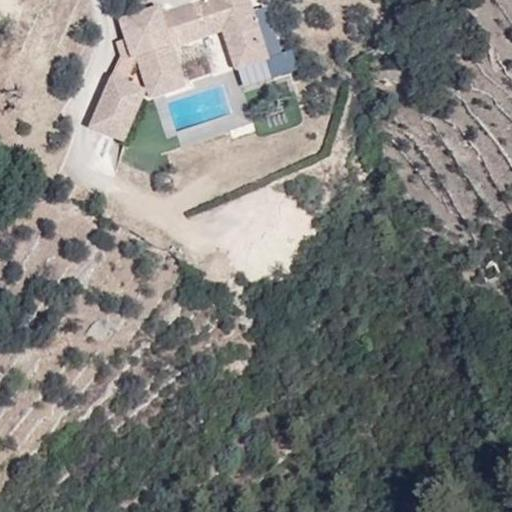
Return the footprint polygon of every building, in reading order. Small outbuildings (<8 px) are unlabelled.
[(208,0),(211,8),(203,11),(214,42),(221,40),(235,81),(265,71),(252,29),(242,32),(235,8),(245,5),(243,0),(208,0)] [(242,32),(252,29),(245,5),(235,8),(242,32)] [(214,42),(203,11),(160,25),(158,18),(119,29),(125,47),(131,68),(135,67),(144,96),(177,85),(169,56),(214,42)] [(131,68),(125,47),(116,51),(119,64),(87,136),(119,150),(143,99),(124,92),(135,67),(131,68)] [(181,97),(177,85),(144,96),(147,107),(181,97)]
